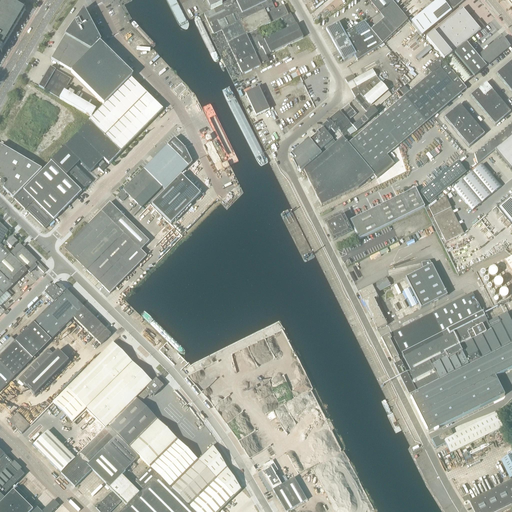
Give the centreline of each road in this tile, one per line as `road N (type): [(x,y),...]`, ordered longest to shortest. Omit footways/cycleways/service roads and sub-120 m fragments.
road 1 (unclassified): [(462,511),(281,158),(287,141),(339,90),(294,0)]
road 2 (unclassified): [(265,511),(191,398),(61,266)]
road 3 (unclassified): [(45,248),(180,112)]
road 4 (unclassified): [(180,112),(116,36),(97,0)]
road 5 (unclassified): [(466,95),(439,118),(469,155),(498,130)]
